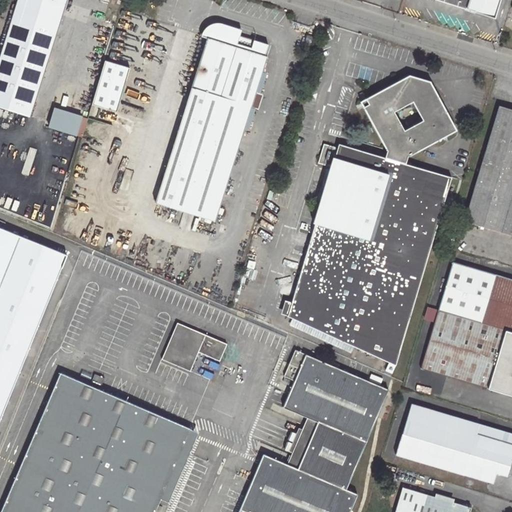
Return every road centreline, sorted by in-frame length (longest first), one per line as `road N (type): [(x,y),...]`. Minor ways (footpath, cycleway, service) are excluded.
road 1 (unknown): [(195,0),(138,193),(141,223),(154,235),(208,246),(233,224),(277,52),(267,30),(250,22)]
road 2 (unknown): [(339,45),(268,293)]
road 3 (unknown): [(0,466),(76,264),(105,269)]
road 4 (unknown): [(105,269),(266,338),(241,399)]
road 5 (unclassified): [(298,0),(511,67)]
road 6 (unknown): [(230,426),(72,357),(82,329)]
road 7 (unknown): [(339,45),(446,86),(458,120),(447,169)]
